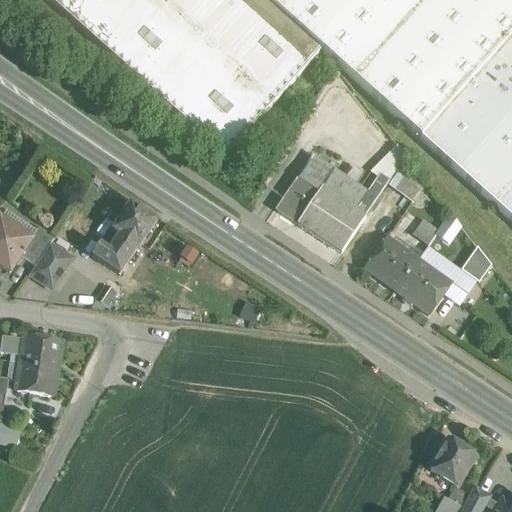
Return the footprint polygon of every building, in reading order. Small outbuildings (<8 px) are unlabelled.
[(321,53),(261,0),(44,0),(224,160),(321,53)] [(511,0),(261,0),(321,53),(419,141),(511,35),(511,0)] [(511,35),(419,141),(511,224),(511,35)] [(368,195),(314,159),(277,213),(340,256),(365,219),(356,213),(368,195)] [(417,181),(405,197),(413,203),(425,187),(417,181)] [(130,205),(111,233),(118,238),(107,254),(99,248),(92,259),(119,277),(137,251),(138,251),(157,223),(130,205)] [(450,216),(437,234),(447,241),(458,226),(450,216)] [(30,242),(0,221),(0,268),(9,274),(20,258),(31,242),(30,242)] [(54,240),(38,229),(30,242),(31,242),(20,258),(35,268),(49,247),(54,240)] [(387,238),(363,272),(394,294),(418,260),(387,238)] [(71,261),(49,247),(42,258),(64,272),(71,261)] [(474,253),(461,271),(471,279),(484,260),(474,253)] [(64,272),(42,258),(35,268),(29,277),(51,291),(64,272)] [(453,285),(418,260),(394,294),(429,318),(453,285)] [(61,344),(24,339),(23,343),(2,340),(0,353),(0,354),(21,358),(15,393),(52,399),(61,344)] [(0,377),(6,378),(8,357),(0,355),(0,377)] [(22,432),(0,425),(0,446),(16,451),(22,432)] [(476,459),(449,442),(429,473),(456,490),(476,459)] [(454,492),(447,504),(461,511),(462,511),(469,500),(454,492)] [(501,502),(495,511),(511,511),(511,503),(509,507),(501,502)] [(461,511),(447,504),(446,506),(442,503),(437,511),(461,511)]
